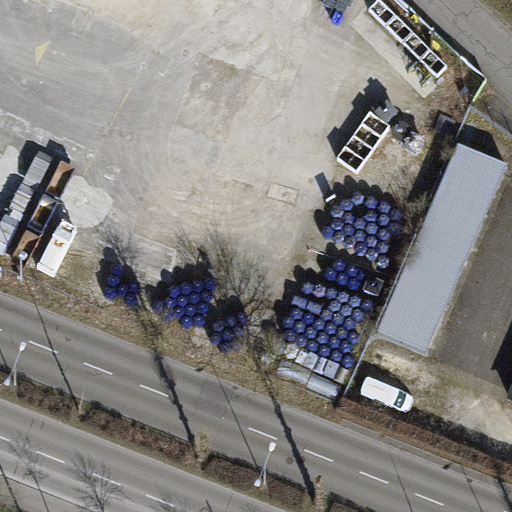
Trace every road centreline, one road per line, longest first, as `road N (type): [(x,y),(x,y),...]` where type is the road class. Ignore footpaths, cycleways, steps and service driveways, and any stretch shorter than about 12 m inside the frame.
road 1 (primary): [(463,511),(0,326)]
road 2 (primary): [(0,445),(160,511)]
